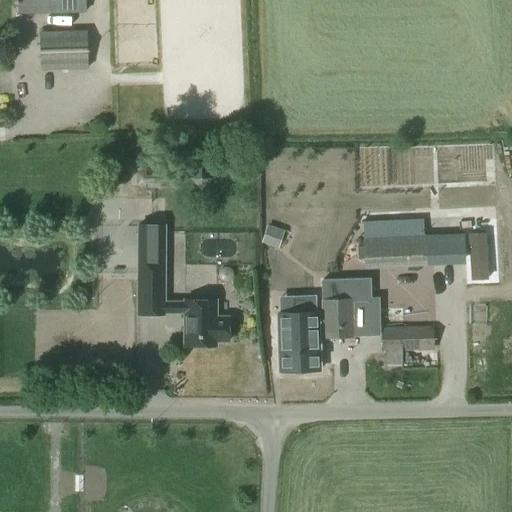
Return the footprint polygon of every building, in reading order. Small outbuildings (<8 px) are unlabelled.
[(88,0),(22,0),(22,14),(89,12),(88,0)] [(89,32),(44,33),(45,70),(90,69),(89,32)] [(101,131),(109,124),(103,116),(95,123),(101,131)] [(134,175),(133,186),(140,191),(160,192),(166,185),(165,172),(160,169),(141,169),(134,175)] [(373,214),(374,227),(410,226),(409,212),(373,214)] [(266,227),(261,244),(273,248),(279,232),(266,227)] [(421,236),(360,239),(361,268),(423,264),(421,236)] [(163,265),(137,266),(137,316),(183,315),(183,347),(215,347),(215,342),(227,342),(228,317),(215,317),(215,300),(163,300),(163,265)] [(222,280),(226,281),(229,280),(232,277),(233,273),(232,270),(230,267),(226,265),(223,266),(219,268),(218,273),(219,277),(222,280)] [(332,301),(321,301),(323,338),(351,337),(350,316),(368,316),(367,280),(331,281),(332,301)] [(318,328),(278,329),(280,371),(320,370),(318,328)] [(434,329),(382,329),(383,351),(434,350),(434,329)]
